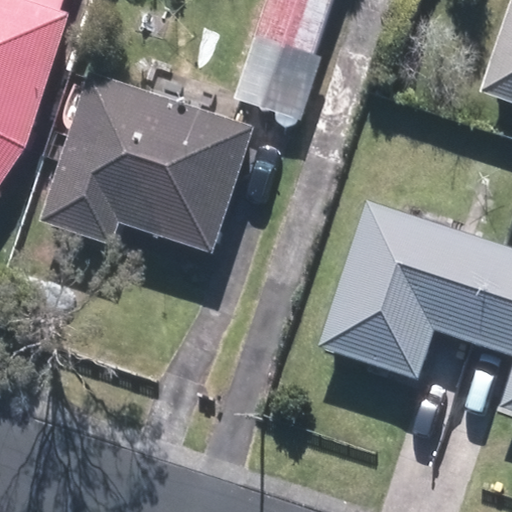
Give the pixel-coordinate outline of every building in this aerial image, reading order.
[(309,62),(329,0),(264,0),(250,43),(309,62)] [(511,0),(509,0),(474,103),(511,115),(511,0)] [(0,4),(0,185),(22,157),(62,23),(0,4)] [(249,136),(83,82),(35,230),(108,254),(115,233),(208,263),(249,136)] [(413,389),(429,338),(511,365),(494,418),(511,423),(511,258),(361,210),(313,357),(413,389)]
